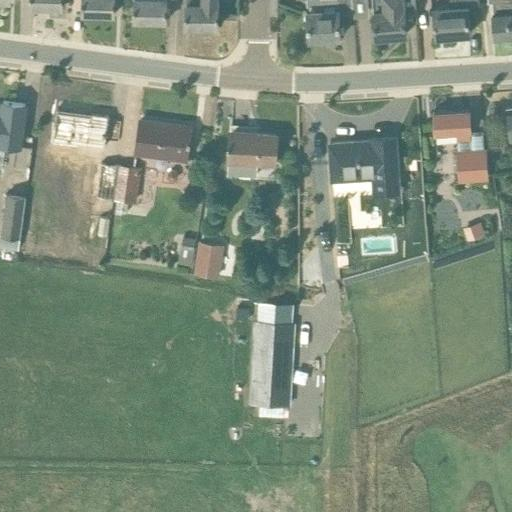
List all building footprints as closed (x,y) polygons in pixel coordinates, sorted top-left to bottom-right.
[(83,0),(83,12),(115,13),(115,0),(83,0)] [(134,0),(134,19),(166,20),(167,0),(134,0)] [(186,0),(186,26),(218,26),(219,3),(217,3),(216,0),(186,0)] [(307,0),(308,10),(307,10),(309,38),(325,37),(325,40),(328,43),(335,42),(338,39),(337,36),(341,36),(339,8),(338,8),(337,0),(307,0)] [(415,0),(372,0),(375,35),(407,33),(406,21),(418,20),(415,0)] [(452,0),(453,6),(434,7),(436,35),(471,32),(469,6),(480,5),(479,0),(452,0)] [(511,33),(511,0),(491,0),(495,35),(511,33)] [(0,141),(20,145),(26,103),(4,100),(2,109),(0,108),(0,141)] [(471,129),(471,128),(470,108),(434,110),(436,132),(457,130),(457,139),(471,138),(470,129),(471,129)] [(57,110),(54,127),(53,139),(78,142),(76,155),(102,158),(104,146),(109,114),(91,112),(91,114),(57,110)] [(140,119),(138,139),(136,154),(189,160),(191,139),(189,139),(191,129),(168,126),(168,123),(140,119)] [(228,141),(228,145),(230,145),(228,159),(229,159),(228,171),(257,173),(258,161),(275,163),(278,133),(257,131),(256,137),(248,136),(249,133),(230,132),(230,141),(228,141)] [(330,142),(332,180),(372,177),(373,193),(399,191),(395,136),(371,138),(371,139),(330,142)] [(460,179),(487,177),(485,147),(458,149),(460,179)] [(114,196),(119,163),(101,161),(96,194),(114,196)] [(141,166),(119,163),(114,196),(137,200),(141,166)] [(1,232),(21,235),(26,195),(7,193),(1,232)] [(467,239),(485,233),(481,220),(463,226),(467,239)] [(221,273),(222,241),(195,240),(194,272),(221,273)] [(192,262),(193,246),(181,245),(179,261),(192,262)] [(288,404),(293,322),(256,319),(251,401),(288,404)] [(288,416),(289,405),(260,403),(259,414),(288,416)]
